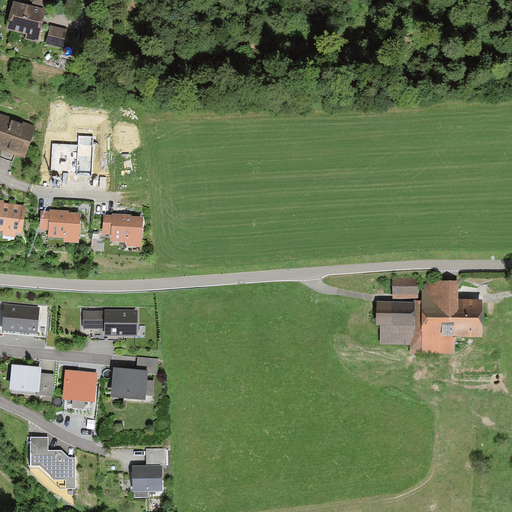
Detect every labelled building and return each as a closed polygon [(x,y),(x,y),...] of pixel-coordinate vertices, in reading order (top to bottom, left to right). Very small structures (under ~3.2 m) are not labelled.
[(47,8),(13,0),(6,29),(26,34),(25,39),(38,42),(47,8)] [(68,30),(50,25),(45,44),(64,49),(68,30)] [(36,127),(0,114),(0,148),(24,158),(36,127)] [(80,174),(82,145),(52,143),(50,172),(76,174),(80,174)] [(4,200),(0,199),(0,230),(2,231),(2,236),(16,238),(17,232),(22,233),(25,205),(4,203),(4,200)] [(79,213),(41,211),(40,229),(49,230),(49,236),(65,237),(64,241),(78,242),(79,213)] [(143,217),(104,215),(103,234),(111,234),(111,241),(126,242),(126,246),(141,247),(143,217)] [(394,301),(380,301),(381,345),(411,345),(411,356),(458,356),(458,340),(485,340),(485,298),(462,299),(461,281),(394,282),(394,301)] [(40,308),(5,305),(3,332),(38,335),(40,308)] [(134,312),(106,312),(106,335),(134,335),(134,312)] [(102,328),(102,313),(83,313),(83,328),(102,328)] [(40,369),(11,368),(11,390),(37,392),(37,396),(52,396),(52,375),(39,375),(40,369)] [(145,373),(115,371),(113,397),(143,398),(145,373)] [(96,376),(67,373),(64,400),(94,403),(96,376)] [(64,490),(76,490),(75,458),(68,458),(61,450),(48,451),(47,437),(29,437),(29,468),(39,467),(54,480),(64,481),(64,490)] [(159,467),(133,468),(134,490),(160,489),(159,467)]
